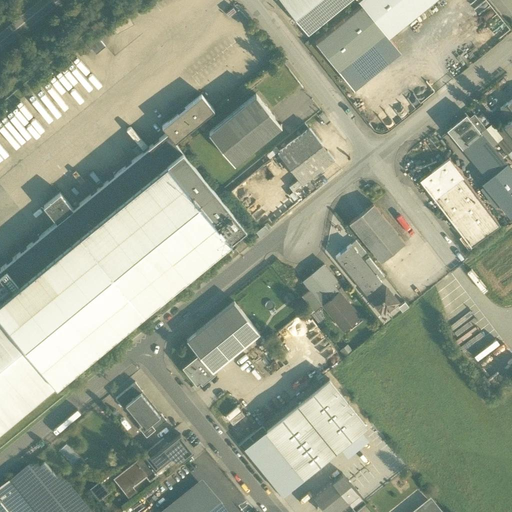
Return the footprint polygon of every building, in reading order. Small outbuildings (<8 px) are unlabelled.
[(282,0),(308,32),(346,0),(359,0),(362,3),(315,41),(338,69),(385,31),(388,36),(432,0),(282,0)] [(507,25),(486,0),(469,0),(487,21),(485,22),(495,34),(507,25)] [(385,31),(338,69),(353,88),(400,50),(388,36),(385,31)] [(402,44),(395,35),(391,38),(398,47),(402,44)] [(88,44),(96,53),(105,46),(98,36),(88,44)] [(77,54),(72,57),(82,74),(87,70),(77,54)] [(63,70),(74,83),(84,75),(73,62),(63,70)] [(61,69),(50,75),(59,90),(69,84),(61,69)] [(72,105),(82,97),(73,85),(62,93),(72,105)] [(208,131),(234,163),(281,124),(256,93),(208,131)] [(162,126),(167,132),(175,142),(214,110),(201,94),(162,126)] [(26,96),(22,99),(32,112),(35,109),(26,96)] [(510,120),(511,118),(511,108),(507,102),(500,108),(510,120)] [(447,128),(462,147),(481,132),(469,117),(466,113),(447,128)] [(481,132),(486,128),(474,114),(469,117),(481,132)] [(511,148),(511,118),(510,120),(498,130),(497,130),(503,137),(511,148)] [(491,123),(486,128),(497,141),(503,137),(497,130),(498,130),(491,123)] [(278,152),(302,183),(334,159),(309,127),(278,152)] [(246,229),(175,142),(167,132),(73,208),(64,215),(143,313),(246,229)] [(462,147),(487,178),(488,177),(506,163),(481,132),(462,147)] [(511,148),(503,137),(497,141),(507,153),(511,149),(511,148)] [(459,155),(464,162),(459,166),(467,177),(476,169),(463,153),(459,155)] [(419,179),(434,198),(463,176),(448,157),(419,179)] [(511,213),(511,169),(506,162),(506,163),(488,177),(490,180),(485,185),(510,215),(511,213)] [(434,198),(448,217),(478,195),(463,176),(434,198)] [(43,206),(56,222),(64,215),(73,208),(60,192),(43,206)] [(500,224),(478,195),(448,217),(471,246),(500,224)] [(349,223),(381,262),(405,242),(373,203),(349,223)] [(0,314),(56,383),(143,313),(64,215),(56,222),(0,267),(0,314)] [(256,231),(259,236),(268,229),(264,224),(256,231)] [(245,240),(235,248),(228,253),(232,258),(239,252),(248,245),(245,240)] [(354,240),(351,243),(358,253),(362,250),(354,240)] [(381,281),(358,253),(351,243),(335,256),(366,294),(381,281)] [(321,302),(322,304),(338,291),(332,283),(337,279),(324,263),(303,280),(310,289),(321,302)] [(456,280),(433,290),(444,315),(454,310),(448,296),(460,291),(456,280)] [(379,305),(385,312),(398,302),(394,297),(393,297),(389,293),(390,292),(385,286),(370,299),(377,307),(379,305)] [(304,294),(314,307),(321,302),(310,289),(304,294)] [(322,304),(343,329),(359,316),(338,291),(322,304)] [(198,353),(212,371),(213,370),(259,332),(234,301),(187,339),(198,353)] [(0,428),(56,383),(0,314),(0,428)] [(182,366),(196,383),(204,377),(206,379),(215,372),(213,370),(212,371),(198,353),(182,366)] [(266,429),(304,476),(344,445),(359,432),(367,426),(329,378),(266,429)] [(115,397),(123,406),(126,403),(125,403),(140,391),(141,391),(142,390),(135,381),(115,397)] [(141,423),(145,427),(160,415),(159,414),(141,391),(140,391),(125,403),(126,403),(141,423)] [(226,416),(232,422),(241,412),(236,406),(226,416)] [(138,425),(146,435),(166,419),(161,413),(159,414),(160,415),(145,427),(141,423),(138,425)] [(283,494),(304,476),(266,429),(253,440),(252,440),(244,447),(283,494)] [(359,432),(344,445),(350,452),(365,440),(359,432)] [(143,463),(156,480),(157,479),(193,449),(180,433),(143,462),(143,463)] [(73,461),(79,455),(67,442),(60,448),(73,461)] [(15,497),(27,511),(86,511),(44,460),(9,489),(15,497)] [(115,484),(125,497),(132,491),(145,481),(149,486),(157,480),(157,479),(156,480),(143,463),(143,462),(115,484)] [(332,481),(348,500),(357,492),(341,473),(332,481)] [(328,511),(332,511),(348,500),(332,481),(314,495),(319,501),(318,502),(317,509),(324,510),(325,508),(328,511)] [(184,511),(208,493),(202,485),(168,511),(184,511)] [(91,498),(98,506),(108,498),(100,488),(90,496),(91,498)] [(0,495),(0,509),(15,497),(9,489),(8,489),(0,495)] [(132,491),(125,497),(130,502),(136,497),(132,491)] [(365,501),(357,492),(348,500),(355,509),(365,501)] [(184,511),(223,511),(208,493),(184,511)] [(27,511),(15,497),(0,509),(0,511),(27,511)] [(418,511),(437,511),(430,503),(418,511)]
